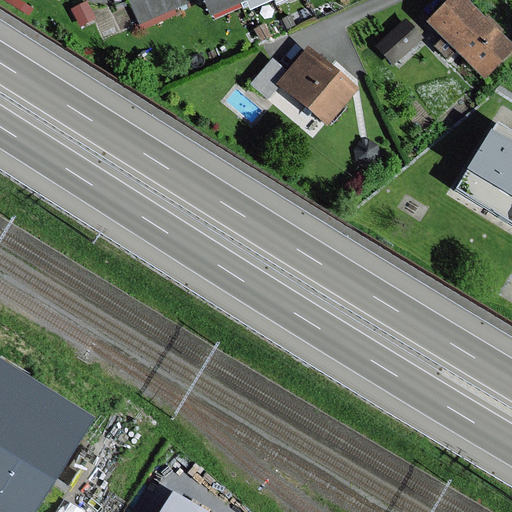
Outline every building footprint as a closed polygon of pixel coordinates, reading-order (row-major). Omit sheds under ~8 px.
[(192,0),(127,0),(138,25),(193,1),(192,0)] [(198,0),(207,20),(253,0),(267,0),(268,2),(272,0),(198,0)] [(511,48),(462,0),(448,0),(424,25),(482,83),(511,52),(511,48)] [(95,20),(86,3),(70,11),(79,29),(95,20)] [(294,27),(289,16),(281,20),(286,31),(294,27)] [(404,20),(373,47),(392,68),(422,40),(404,20)] [(270,38),(264,25),(253,30),(259,43),(270,38)] [(356,93),(306,49),(286,73),(274,86),(277,89),(324,130),(356,93)] [(272,61),(249,86),(267,101),(277,89),(274,86),(286,73),(272,61)] [(511,136),(509,135),(493,125),(451,193),(511,229),(511,136)] [(370,141),(359,142),(354,152),(355,161),(364,167),(375,165),(380,157),(379,146),(370,141)] [(34,511),(91,422),(0,365),(0,511),(34,511)] [(191,511),(169,499),(160,511),(191,511)]
